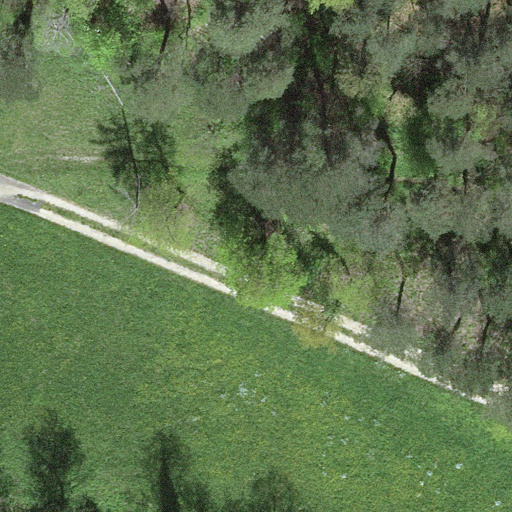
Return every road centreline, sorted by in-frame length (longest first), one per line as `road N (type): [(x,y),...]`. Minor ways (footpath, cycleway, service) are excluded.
road 1 (track): [(0,188),(299,296),(511,397)]
road 2 (track): [(0,170),(511,160)]
